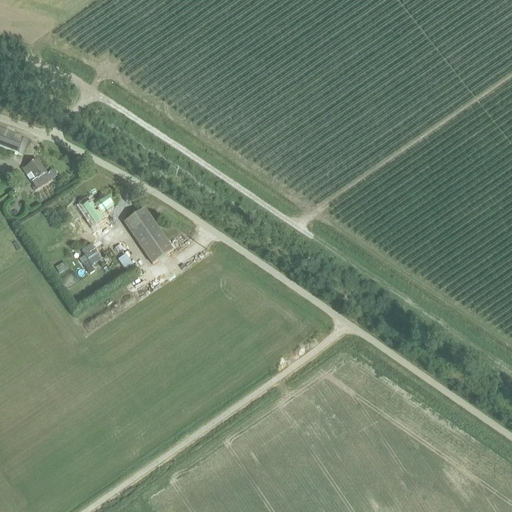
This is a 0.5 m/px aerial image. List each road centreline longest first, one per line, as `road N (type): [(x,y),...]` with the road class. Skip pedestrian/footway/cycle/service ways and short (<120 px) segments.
road 1 (unclassified): [(345,324),(150,188),(50,135)]
road 2 (unclassified): [(83,511),(345,324)]
road 3 (unclassified): [(511,437),(345,324)]
